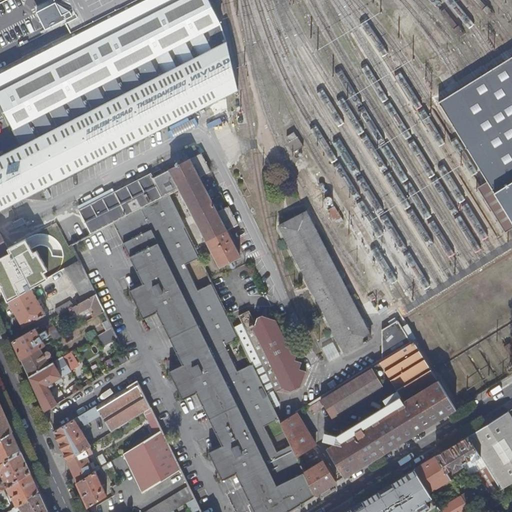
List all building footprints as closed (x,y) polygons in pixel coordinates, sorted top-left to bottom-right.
[(71,32),(0,68),(0,95),(23,142),(229,39),(224,25),(211,0),(134,0),(109,13),(71,32)] [(55,0),(58,4),(40,13),(48,31),(66,22),(71,32),(109,13),(134,0),(55,0)] [(23,142),(0,155),(0,211),(239,91),(229,39),(23,142)] [(511,54),(506,58),(495,64),(483,72),(475,77),(461,85),(444,96),(434,102),(511,227),(511,54)] [(294,130),(284,136),(292,151),(302,146),(294,130)] [(61,223),(73,247),(112,225),(169,195),(196,248),(207,242),(221,267),(241,257),(228,231),(239,225),(230,208),(219,213),(201,179),(211,173),(202,155),(154,179),(152,175),(61,223)] [(254,511),(286,511),(315,494),(304,473),(296,456),(290,444),(276,451),(263,425),(279,417),(252,363),(236,371),(223,345),(239,336),(235,328),(234,328),(233,327),(212,283),(196,291),(183,265),(199,257),(196,248),(169,195),(112,225),(132,265),(141,284),(128,291),(142,319),(155,312),(181,364),(168,371),(182,399),(195,393),(221,445),(208,451),(222,480),(235,473),(254,511)] [(346,352),(372,338),(308,214),(281,228),(346,352)] [(0,259),(7,256),(12,253),(0,231),(0,259)] [(53,254),(43,237),(23,247),(33,265),(53,254)] [(7,256),(10,261),(18,256),(16,251),(12,253),(7,256)] [(0,276),(14,269),(10,261),(7,256),(0,259),(0,276)] [(95,294),(80,262),(65,270),(83,302),(95,294)] [(46,314),(31,289),(8,302),(23,327),(46,314)] [(104,312),(95,294),(83,302),(73,307),(77,315),(88,309),(89,311),(93,309),(95,314),(92,315),(93,318),(104,312)] [(58,315),(71,308),(68,302),(55,309),(58,315)] [(250,310),(239,316),(276,392),(284,389),(293,392),(303,387),(308,372),(302,369),(304,363),(296,361),(300,354),(292,351),(295,345),(287,342),(277,320),(262,316),(258,318),(258,320),(256,321),(250,310)] [(112,328),(108,320),(103,323),(107,331),(112,328)] [(398,352),(414,343),(403,327),(401,329),(393,327),(390,324),(383,329),(398,352)] [(48,330),(49,333),(54,340),(59,337),(53,327),(48,330)] [(35,329),(13,341),(21,359),(40,348),(45,346),(43,342),(47,340),(47,338),(47,337),(49,335),(46,331),(39,336),(35,329)] [(332,341),(320,347),(328,362),(339,356),(332,341)] [(431,423),(456,409),(414,343),(398,352),(371,368),(372,369),(336,391),(320,400),(331,417),(383,386),(382,385),(391,380),(404,401),(327,447),(345,476),(431,423)] [(40,348),(21,359),(29,377),(50,365),(48,361),(50,359),(49,358),(50,357),(51,355),(49,352),(47,352),(43,354),(40,348)] [(50,365),(29,377),(45,411),(57,403),(47,386),(71,371),(63,357),(55,362),(58,366),(56,367),(53,363),(50,365)] [(137,382),(54,432),(67,460),(90,446),(91,446),(80,428),(101,415),(111,431),(141,413),(141,414),(145,412),(150,408),(137,382)] [(322,406),(319,401),(308,408),(311,413),(322,406)] [(0,438),(12,431),(0,403),(0,438)] [(151,408),(150,408),(145,412),(150,423),(156,419),(151,408)] [(511,421),(506,412),(468,436),(488,469),(501,489),(511,482),(511,421)] [(315,444),(296,413),(281,423),(290,444),(296,456),(315,444)] [(162,430),(156,419),(150,423),(155,434),(162,430)] [(181,470),(162,430),(155,434),(123,454),(141,489),(147,491),(181,470)] [(0,464),(21,451),(12,431),(0,438),(0,464)] [(488,469),(468,436),(436,456),(446,472),(452,468),(454,471),(463,465),(472,479),(478,475),(488,469)] [(90,446),(67,460),(77,483),(96,471),(99,469),(100,469),(98,466),(96,468),(93,462),(90,463),(87,456),(93,453),(90,446)] [(8,485),(31,471),(21,451),(0,464),(0,471),(5,480),(4,480),(0,481),(0,489),(3,488),(8,485)] [(101,453),(95,456),(99,464),(105,461),(101,453)] [(446,472),(436,456),(415,469),(429,492),(450,479),(446,472)] [(315,494),(335,482),(323,462),(304,473),(315,494)] [(107,464),(100,469),(99,469),(101,473),(109,468),(107,464)] [(423,511),(430,508),(424,499),(431,495),(429,492),(415,469),(391,483),(392,484),(385,488),(386,491),(380,495),(378,491),(343,511),(423,511)] [(468,509),(501,489),(488,469),(478,475),(482,483),(460,496),(468,509)] [(17,506),(40,492),(31,471),(8,485),(17,506)] [(96,471),(77,483),(88,507),(107,496),(96,471)] [(454,486),(456,489),(464,484),(458,475),(450,479),(454,486)] [(386,486),(378,491),(380,495),(386,491),(385,488),(392,484),(391,483),(386,486)] [(171,511),(173,511),(187,503),(195,498),(189,486),(145,511),(171,511)] [(441,511),(462,511),(468,509),(460,496),(456,489),(454,486),(433,499),(441,511)] [(43,511),(48,509),(40,492),(17,506),(13,509),(14,511),(17,511),(21,508),(23,511),(43,511)] [(201,511),(195,498),(187,503),(192,511),(201,511)]
